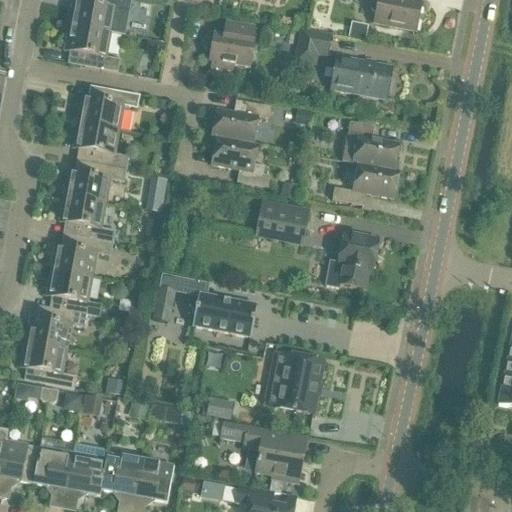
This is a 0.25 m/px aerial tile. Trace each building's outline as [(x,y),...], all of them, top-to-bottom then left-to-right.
[(129,14),(131,1),(127,0),(96,0),(96,7),(79,4),(73,3),(68,27),(111,35),(122,37),(127,14),(129,14)] [(172,0),(163,0),(162,6),(171,8),(172,0)] [(402,0),(376,0),(379,1),(374,26),(415,34),(421,6),(405,3),(402,0)] [(254,30),(229,25),(227,37),(224,39),(213,37),(208,64),(211,65),(209,74),(232,78),(234,69),(249,72),(254,44),(252,43),(254,30)] [(352,25),(349,40),(364,43),(367,29),(352,25)] [(86,57),(84,70),(118,76),(120,62),(106,60),(111,35),(68,27),(64,53),(70,54),(86,57)] [(327,58),(331,39),(321,38),(302,34),(296,65),(315,69),(317,57),(327,58)] [(338,61),(332,94),(386,105),(393,71),(338,61)] [(111,93),(108,105),(88,101),(82,100),(77,125),(120,133),(124,109),(138,111),(140,98),(111,93)] [(212,140),(216,141),(217,141),(252,148),(253,147),(258,120),(268,122),(270,110),(246,106),(244,117),(239,116),(217,112),(212,140)] [(314,114),(304,112),(301,128),(311,130),(314,114)] [(73,151),(79,152),(99,155),(97,167),(127,173),(129,160),(115,157),(120,133),(77,125),(73,151)] [(399,146),(372,141),(374,129),(350,125),(348,137),(343,164),(353,166),(353,167),(358,168),(358,167),(394,174),(394,173),(399,146)] [(212,168),(239,173),(237,185),(239,186),(268,191),(270,179),(263,177),(264,169),(254,167),(258,148),(253,147),(252,148),(217,141),(216,141),(212,168)] [(95,179),(74,175),(68,174),(64,199),(106,207),(110,183),(124,185),(127,173),(97,167),(95,179)] [(358,167),(358,168),(353,194),(334,191),(332,203),(364,209),(366,197),(394,202),(399,174),(394,173),(394,174),(358,167)] [(59,225),(65,226),(86,229),(83,241),(113,247),(115,234),(102,231),(106,207),(64,199),(59,225)] [(147,204),(145,213),(161,216),(163,207),(147,204)] [(262,206),(256,236),(300,244),(306,214),(262,206)] [(329,269),(326,290),(339,292),(339,288),(364,292),(367,276),(372,277),(377,245),(343,238),(337,271),(329,269)] [(81,253),(61,249),(55,248),(50,273),(93,281),(97,257),(111,259),(113,247),(83,241),(81,253)] [(52,300),(68,302),(66,314),(88,318),(88,319),(100,321),(102,308),(88,305),(93,281),(50,273),(45,298),(52,300)] [(152,323),(169,326),(175,294),(158,290),(152,323)] [(133,296),(127,324),(140,326),(146,298),(133,296)] [(199,297),(192,331),(249,342),(256,308),(199,297)] [(36,321),(30,320),(25,345),(67,353),(72,328),(86,331),(88,319),(88,318),(66,314),(58,312),(56,325),(36,321)] [(45,387),(74,393),(77,379),(63,376),(67,353),(25,345),(20,370),(27,371),(47,375),(45,387)] [(511,345),(499,408),(498,409),(511,411),(511,345)] [(267,386),(263,406),(266,410),(276,412),(313,419),(323,367),(286,360),(281,385),(271,383),(267,386)] [(48,407),(50,393),(42,391),(40,402),(43,406),(48,407)] [(50,393),(48,407),(51,407),(56,403),(58,394),(50,393)] [(83,400),(69,397),(67,407),(70,411),(80,413),(83,400)] [(97,401),(85,398),(82,412),(94,415),(97,401)] [(207,417),(229,422),(233,406),(211,401),(207,417)] [(182,415),(180,426),(183,429),(188,430),(191,416),(182,415)] [(83,419),(81,428),(90,429),(92,420),(83,419)] [(214,424),(212,438),(220,440),(222,426),(214,424)] [(219,442),(244,446),(243,451),(259,454),(257,465),(255,476),(272,479),(272,482),(283,485),(298,487),(302,465),(303,456),(289,453),(291,438),(247,430),(222,425),(222,426),(220,440),(219,442)] [(6,445),(8,433),(0,431),(0,479),(3,465),(6,445)] [(6,445),(3,465),(0,479),(0,481),(32,487),(36,465),(39,451),(6,445)] [(73,457),(39,451),(36,465),(32,487),(66,493),(71,465),(73,457)] [(73,455),(73,457),(71,465),(66,493),(99,499),(100,493),(105,465),(106,461),(73,455)] [(106,461),(105,465),(100,493),(134,500),(140,465),(141,463),(107,457),(106,461)] [(167,506),(174,469),(141,463),(140,465),(134,500),(167,506)] [(272,482),(270,493),(281,495),(283,485),(272,482)] [(236,507),(239,507),(247,509),(246,511),(292,511),(293,511),(265,506),(267,494),(239,489),(238,492),(236,507)] [(224,490),(222,504),(236,507),(238,492),(224,490)]
